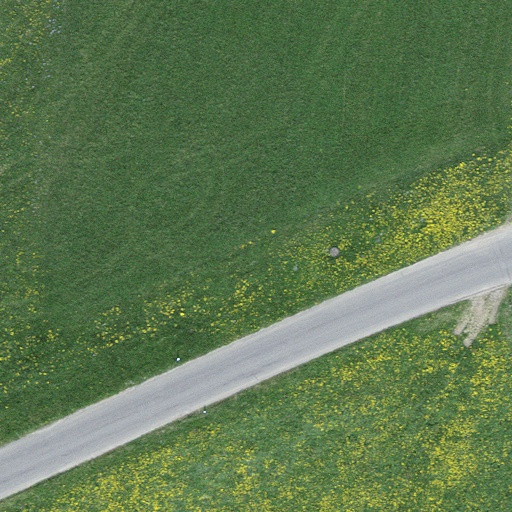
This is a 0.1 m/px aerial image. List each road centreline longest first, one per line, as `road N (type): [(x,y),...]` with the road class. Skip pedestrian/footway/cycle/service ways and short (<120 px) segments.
road 1 (tertiary): [(511,255),(452,270),(0,478)]
road 2 (track): [(501,258),(382,511)]
